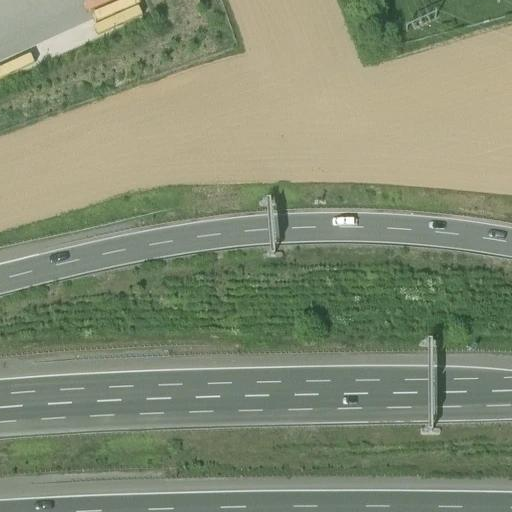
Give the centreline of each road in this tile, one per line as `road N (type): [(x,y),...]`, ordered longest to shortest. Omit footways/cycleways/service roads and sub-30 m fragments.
road 1 (motorway): [(511,242),(299,227),(161,243),(0,279)]
road 2 (motorway): [(511,409),(0,425)]
